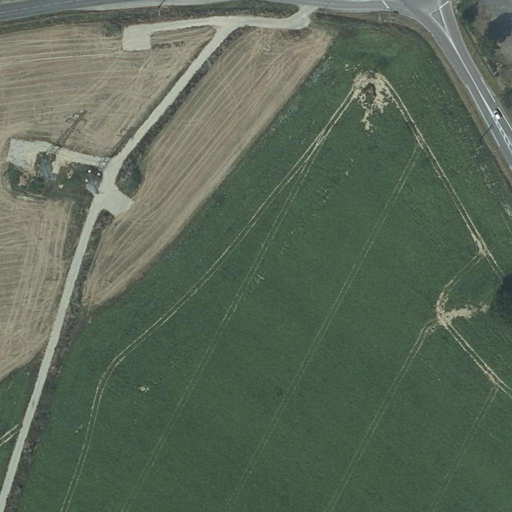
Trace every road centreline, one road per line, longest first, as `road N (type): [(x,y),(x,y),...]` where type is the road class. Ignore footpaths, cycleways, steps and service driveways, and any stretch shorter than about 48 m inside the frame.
road 1 (track): [(225,20),(108,171),(0,509)]
road 2 (tertiary): [(356,0),(77,0),(0,13)]
road 3 (track): [(308,0),(295,23),(139,29),(133,43)]
road 4 (secondary): [(430,4),(511,149)]
